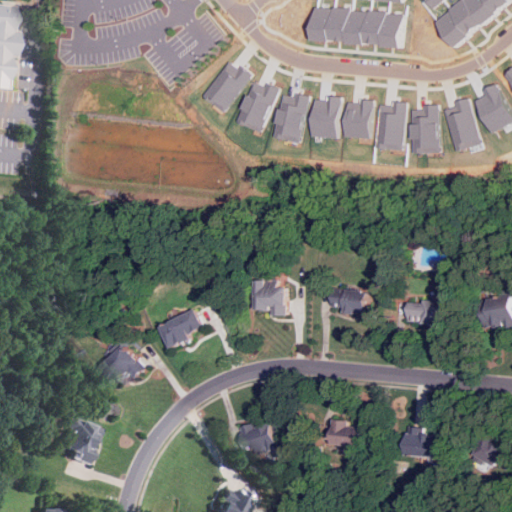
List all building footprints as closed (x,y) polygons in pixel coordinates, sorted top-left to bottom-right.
[(469,0),(463,0),(453,9),(475,34),(489,23),(469,0)] [(492,0),(469,0),(489,23),(502,11),(492,0)] [(511,0),(492,0),(502,11),(511,1),(511,0)] [(15,4),(0,3),(0,78),(9,79),(10,65),(0,64),(0,55),(13,55),(15,4)] [(338,5),(320,3),(317,36),(334,38),(338,5)] [(356,7),(338,5),(334,38),(352,40),(356,7)] [(374,9),(356,7),(352,40),(370,42),(374,9)] [(391,11),(374,9),(370,42),(388,44),(391,11)] [(453,9),(440,20),(461,46),(475,34),(453,9)] [(409,13),(391,11),(388,44),(405,46),(409,13)] [(208,96),(229,111),(256,73),(246,66),(244,68),(233,61),(208,96)] [(244,122),(269,131),(284,86),(272,82),(271,85),(257,81),(244,122)] [(511,124),(499,132),(481,98),(492,92),(490,87),(502,81),(511,99),(511,124)] [(280,135),(306,140),(316,95),(304,92),(303,95),(289,92),(280,135)] [(344,137),(317,134),(321,98),(334,99),(334,93),(349,95),(344,137)] [(376,138),(351,136),(354,100),(366,101),(366,96),(379,98),(376,138)] [(458,101),(459,106),(450,109),(461,150),(486,143),(474,97),(458,101)] [(381,146),(408,148),(411,100),(397,99),(397,103),(385,102),(381,146)] [(418,152),(417,109),(429,108),(429,104),(444,103),(445,152),(418,152)] [(293,314),(293,283),(285,283),(285,278),(260,278),(260,308),(277,308),(277,314),(293,314)] [(376,309),(376,287),(339,287),(339,309),(376,309)] [(511,296),(493,296),(493,326),(511,326),(511,296)] [(453,323),(454,300),(415,299),(414,322),(453,323)] [(198,337),(196,332),(210,324),(201,307),(166,325),(178,347),(198,337)] [(133,371),(140,378),(152,366),(129,343),(103,370),(120,385),(133,371)] [(100,425),(69,414),(56,448),(87,460),(100,425)] [(246,427),(255,456),(285,447),(277,418),(246,427)] [(371,445),(371,424),(356,424),(356,418),(338,418),(338,445),(371,445)] [(449,456),(451,430),(412,427),(410,454),(449,456)] [(511,470),(511,444),(492,433),(481,453),(511,470)] [(241,511),(248,498),(226,488),(214,511),(241,511)]
